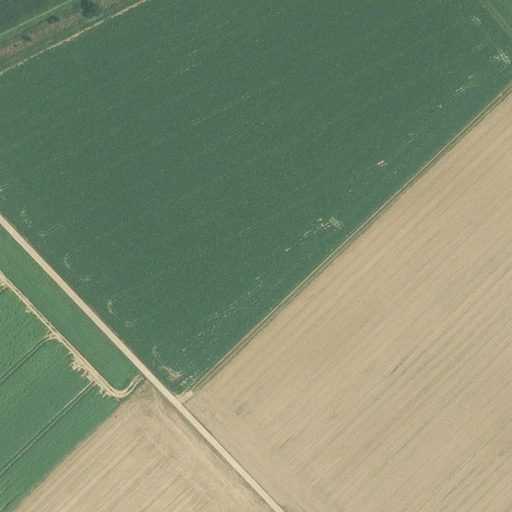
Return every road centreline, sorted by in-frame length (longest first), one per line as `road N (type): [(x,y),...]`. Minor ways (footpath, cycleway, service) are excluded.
road 1 (track): [(178,405),(511,87)]
road 2 (track): [(279,511),(0,219)]
road 3 (track): [(135,0),(0,67)]
